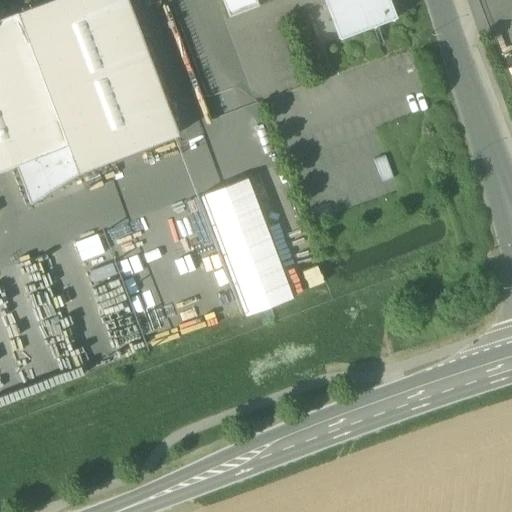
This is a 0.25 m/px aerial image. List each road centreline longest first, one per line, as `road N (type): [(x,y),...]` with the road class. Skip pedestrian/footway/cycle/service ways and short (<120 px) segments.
road 1 (tertiary): [(117,511),(511,371)]
road 2 (residential): [(511,223),(440,0)]
